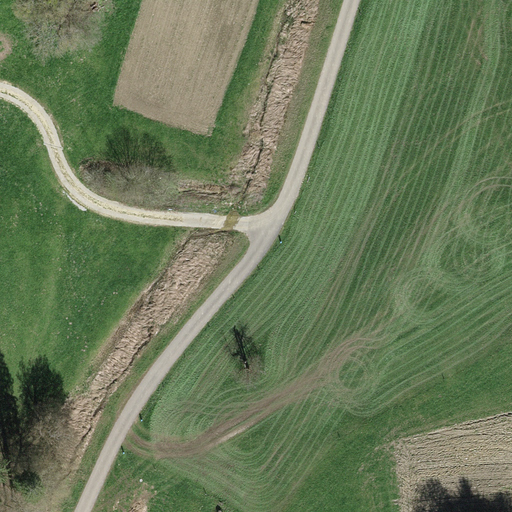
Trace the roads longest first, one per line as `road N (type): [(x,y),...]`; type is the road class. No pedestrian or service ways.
road 1 (track): [(352,0),(305,154),(272,224),(130,408),(83,511)]
road 2 (track): [(272,224),(178,222),(89,203),(58,169),(40,122),(0,92)]
